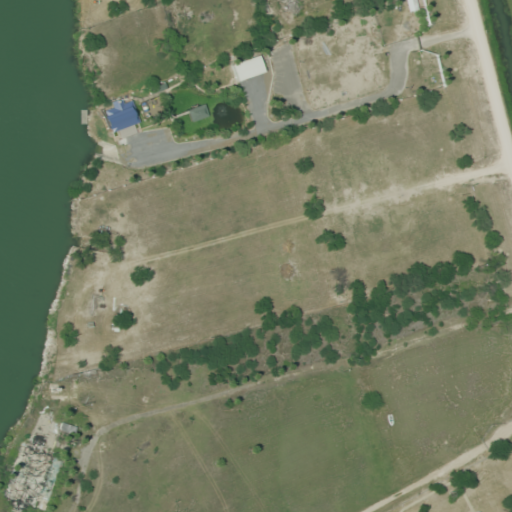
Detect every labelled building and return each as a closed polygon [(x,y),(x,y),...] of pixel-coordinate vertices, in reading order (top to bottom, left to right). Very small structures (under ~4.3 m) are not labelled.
[(410,51),(419,50),(417,37),(408,39),(410,51)] [(257,56),(262,70),(236,79),(231,65),(257,56)] [(137,121),(110,130),(103,111),(111,108),(109,103),(120,99),(122,104),(130,101),(137,121)] [(202,105),(206,115),(190,121),(187,111),(202,105)] [(26,441),(50,450),(48,455),(53,457),(45,479),(52,481),(48,492),(42,489),(35,508),(30,506),(28,511),(6,504),(8,498),(2,496),(20,446),(24,447),(26,441)]
